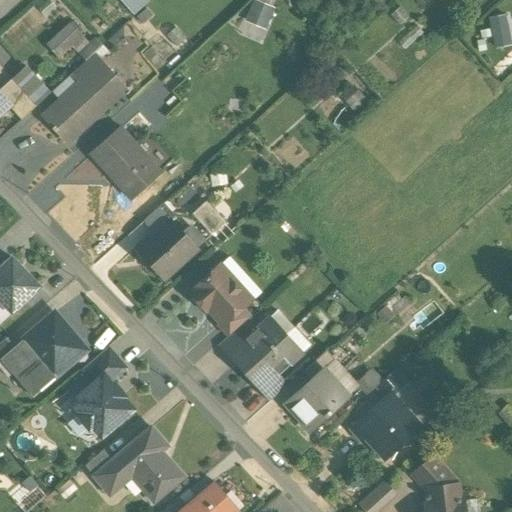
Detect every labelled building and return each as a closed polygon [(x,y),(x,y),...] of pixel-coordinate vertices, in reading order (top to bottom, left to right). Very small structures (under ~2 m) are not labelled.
[(122,0),(134,14),(150,0),(122,0)] [(253,1),(245,23),(266,30),(274,9),(253,1)] [(347,14),(332,11),(328,35),(342,37),(347,14)] [(490,18),(497,47),(511,44),(511,41),(506,14),(490,18)] [(87,43),(70,24),(52,40),(45,47),(56,59),(63,52),(70,46),(76,53),(87,43)] [(422,34),(416,28),(398,43),(404,50),(422,34)] [(97,40),(80,56),(85,62),(92,56),(102,46),(97,40)] [(85,62),(71,75),(79,84),(100,65),(92,56),(85,62)] [(79,84),(43,117),(53,128),(51,129),(54,133),(56,131),(67,144),(91,122),(88,117),(120,87),(100,65),(79,84)] [(26,67),(0,89),(0,95),(4,100),(3,101),(20,120),(36,106),(50,93),(26,67)] [(365,101),(353,87),(340,98),(353,112),(365,101)] [(120,129),(90,156),(130,200),(160,173),(120,129)] [(205,202),(192,214),(211,236),(224,224),(205,202)] [(161,205),(143,221),(155,235),(170,221),(173,218),(161,205)] [(155,235),(137,251),(163,279),(192,253),(179,238),(182,235),(170,221),(155,235)] [(20,267),(11,258),(2,267),(0,268),(0,301),(11,313),(39,287),(29,277),(31,275),(22,266),(20,267)] [(219,266),(208,277),(207,276),(204,279),(205,280),(192,291),(194,294),(194,299),(201,308),(207,308),(209,311),(211,309),(222,322),(224,324),(241,308),(250,300),(219,266)] [(241,308),(224,324),(222,322),(217,326),(228,337),(237,329),(250,317),(241,308)] [(14,348),(0,360),(1,362),(22,386),(29,379),(40,391),(74,362),(67,355),(80,344),(54,314),(14,348)] [(246,340),(232,353),(234,355),(230,359),(257,390),(261,386),(247,370),(285,336),(269,319),(246,340)] [(228,337),(218,346),(230,359),(234,355),(232,353),(246,340),(237,329),(228,337)] [(285,336),(247,370),(261,386),(264,389),(279,375),(301,355),(285,336)] [(6,338),(0,343),(0,362),(1,362),(0,360),(14,348),(6,338)] [(108,348),(83,370),(94,383),(103,375),(109,383),(125,369),(108,348)] [(336,361),(327,350),(303,372),(311,381),(324,370),(325,371),(336,361)] [(311,381),(286,403),(310,430),(325,416),(326,417),(331,412),(331,411),(348,396),(325,371),(324,370),(311,381)] [(394,371),(375,388),(384,398),(390,393),(393,397),(405,386),(406,385),(394,371)] [(94,383),(72,402),(81,413),(78,415),(89,428),(92,426),(101,436),(132,410),(122,399),(124,397),(114,385),(112,387),(109,383),(103,375),(94,383)] [(279,375),(264,389),(261,386),(257,390),(268,402),(287,385),(279,375)] [(384,398),(349,429),(360,442),(365,437),(386,460),(433,417),(405,386),(393,397),(390,393),(384,398)] [(167,447),(150,428),(112,461),(103,469),(120,488),(131,479),(153,504),(183,479),(160,453),(167,447)] [(103,450),(84,466),(93,477),(103,469),(112,461),(103,450)] [(431,458),(412,476),(426,490),(428,505),(425,506),(426,511),(462,511),(462,501),(460,501),(458,486),(431,458)] [(120,488),(103,469),(93,477),(110,497),(120,488)] [(385,479),(359,502),(368,511),(376,511),(398,492),(385,479)] [(212,484),(179,511),(236,511),(237,511),(212,484)]
